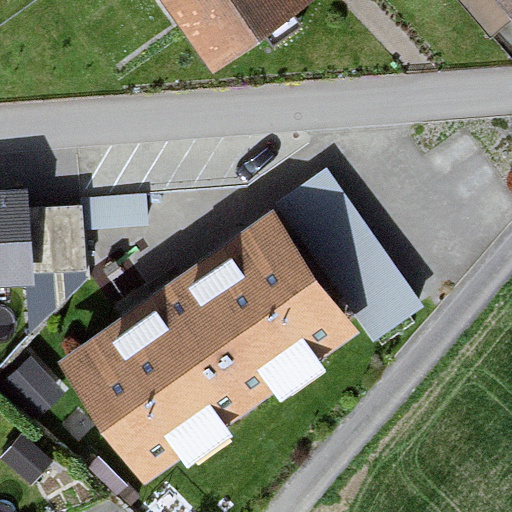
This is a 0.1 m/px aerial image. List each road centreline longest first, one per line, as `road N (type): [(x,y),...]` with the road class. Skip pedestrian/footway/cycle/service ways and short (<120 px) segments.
road 1 (residential): [(0,129),(511,93)]
road 2 (track): [(284,511),(511,250)]
